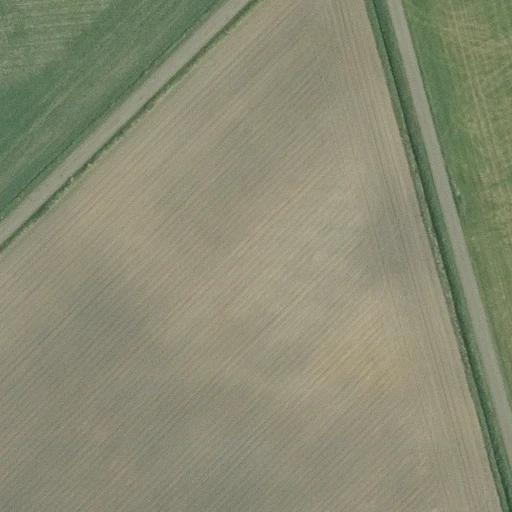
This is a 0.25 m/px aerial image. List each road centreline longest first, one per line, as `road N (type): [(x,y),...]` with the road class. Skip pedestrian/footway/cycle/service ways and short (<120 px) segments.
road 1 (unclassified): [(511,444),(393,0)]
road 2 (unclassified): [(0,238),(238,0)]
